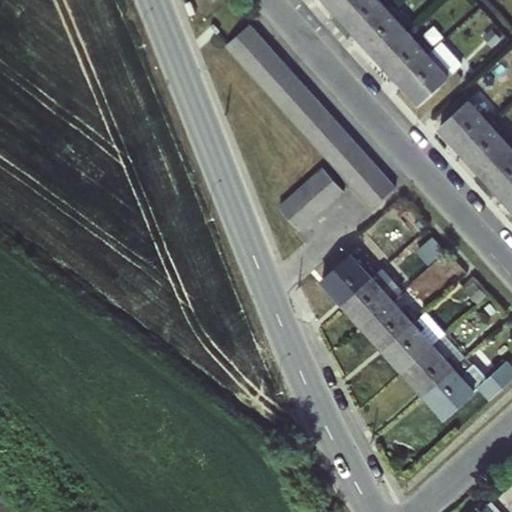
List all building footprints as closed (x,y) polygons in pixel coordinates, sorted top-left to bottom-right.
[(351,32),(386,0),(335,0),(328,6),(351,32)] [(375,59),(410,31),(398,17),(400,15),(386,0),(351,32),(375,59)] [(396,187),(250,24),(225,47),(371,209),(396,187)] [(397,83),(429,52),(410,31),(375,59),(397,83)] [(429,52),(397,83),(417,106),(451,76),(429,52)] [(457,151),(493,124),(470,98),(437,128),(457,151)] [(478,174),(511,146),(511,145),(493,124),(457,151),(478,174)] [(498,195),(511,183),(511,146),(478,174),(498,195)] [(300,231),(344,192),(322,167),(277,206),(300,231)] [(511,211),(511,183),(498,195),(511,211)] [(341,307),(376,277),(353,251),(319,282),(341,307)] [(358,326),(394,297),(376,277),(341,307),(358,326)] [(380,350),(416,320),(404,307),(394,297),(358,326),(380,350)] [(403,375),(449,338),(425,312),(416,320),(380,350),(403,375)] [(424,398),(457,365),(466,357),(449,338),(403,375),(424,398)] [(457,365),(424,398),(444,420),(478,390),(488,401),(511,379),(511,365),(507,360),(487,378),(474,364),(464,372),(457,365)] [(500,511),(491,501),(478,511),(500,511)]
